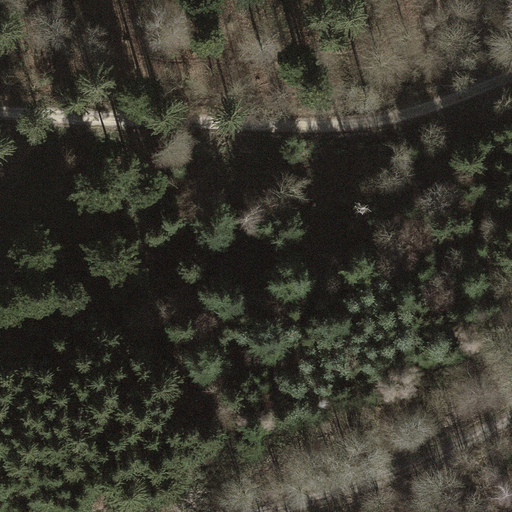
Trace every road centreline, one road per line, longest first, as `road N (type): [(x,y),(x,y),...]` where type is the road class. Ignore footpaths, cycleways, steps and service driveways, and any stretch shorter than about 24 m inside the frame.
road 1 (track): [(0,107),(260,127),(371,120),(511,78)]
road 2 (track): [(511,415),(480,435),(252,511)]
